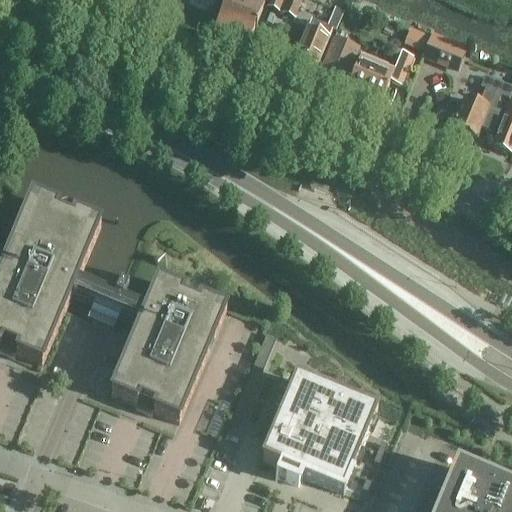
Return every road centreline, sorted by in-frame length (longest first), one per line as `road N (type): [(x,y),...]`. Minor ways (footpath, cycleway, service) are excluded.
road 1 (residential): [(511,221),(0,5)]
road 2 (secondary): [(227,183),(511,387)]
road 3 (secondary): [(511,353),(270,198),(227,183)]
road 4 (secondary): [(227,183),(0,76)]
